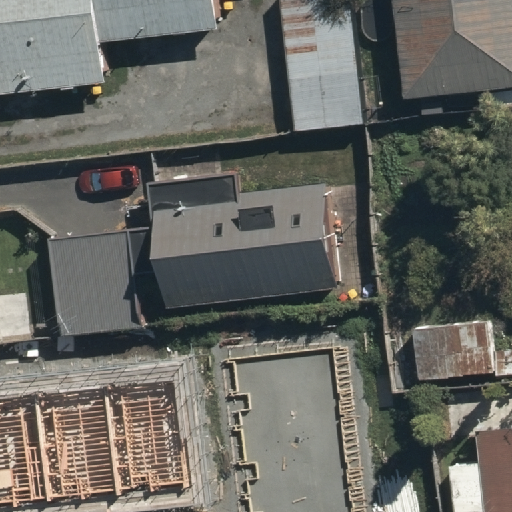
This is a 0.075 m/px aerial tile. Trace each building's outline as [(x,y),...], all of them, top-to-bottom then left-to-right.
[(0,0),(0,82),(112,71),(107,30),(224,17),(222,0),(0,0)] [(284,0),(298,122),(367,114),(354,0),(284,0)] [(511,0),(396,0),(407,87),(511,75),(511,0)] [(54,226),(66,325),(146,316),(139,260),(166,257),(171,299),(342,279),(330,170),(246,180),(243,158),(152,169),(158,214),(54,226)] [(498,364),(492,309),(441,315),(447,370),(498,364)] [(165,328),(79,339),(86,397),(173,385),(165,328)] [(63,373),(0,380),(0,498),(76,490),(63,373)] [(324,393),(263,404),(278,511),(396,511),(383,419),(329,427),(324,393)] [(511,511),(511,416),(480,420),(484,452),(453,455),(458,505),(489,502),(489,511),(511,511)]
